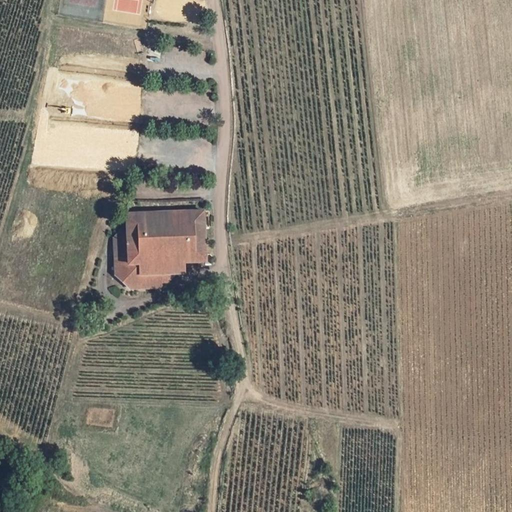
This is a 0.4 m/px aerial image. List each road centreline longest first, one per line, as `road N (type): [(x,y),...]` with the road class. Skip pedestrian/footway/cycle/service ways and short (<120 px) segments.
road 1 (track): [(221,244),(511,195)]
road 2 (residential): [(215,0),(228,119),(219,215),(227,287)]
road 3 (track): [(397,511),(401,432),(242,395)]
road 4 (track): [(227,287),(242,395),(227,421),(214,511)]
